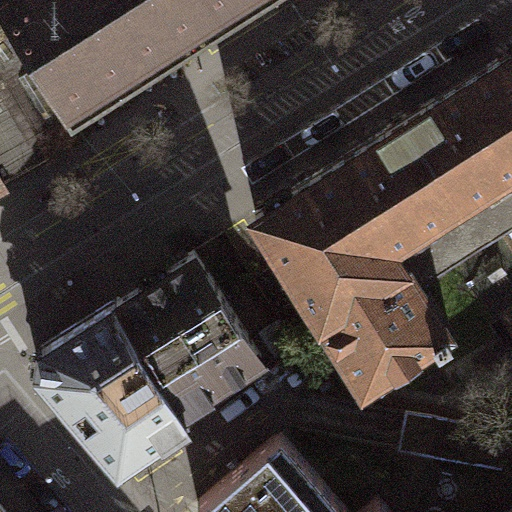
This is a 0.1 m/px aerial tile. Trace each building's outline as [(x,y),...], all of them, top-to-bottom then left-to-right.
[(38,136),(73,114),(0,0),(0,170),(5,179),(50,155),(38,136)] [(0,0),(73,114),(252,0),(0,0)] [(371,379),(450,329),(422,285),(511,227),(511,47),(256,210),(360,376),(371,379)] [(184,404),(186,402),(263,353),(196,248),(116,298),(184,404)] [(184,404),(116,298),(43,345),(39,366),(119,459),(191,410),(186,402),(184,404)] [(511,511),(511,509),(508,511),(393,511),(378,494),(358,511),(354,511),(282,428),(199,499),(210,511),(511,511)] [(0,511),(8,511),(0,502),(0,511)]
